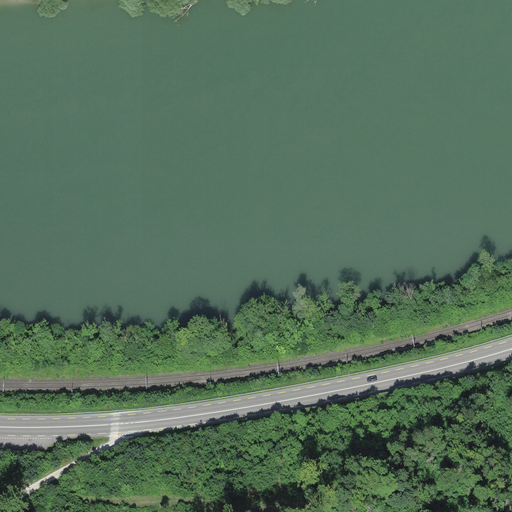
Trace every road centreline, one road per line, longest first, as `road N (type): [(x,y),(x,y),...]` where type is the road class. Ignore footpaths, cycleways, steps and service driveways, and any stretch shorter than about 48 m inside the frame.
road 1 (primary): [(0,426),(180,417),(511,347)]
road 2 (track): [(124,423),(113,442),(0,511)]
